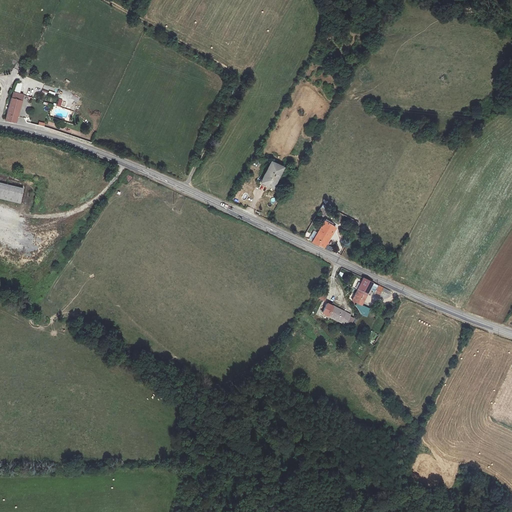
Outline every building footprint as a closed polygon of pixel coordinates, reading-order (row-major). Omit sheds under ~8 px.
[(4,120),(16,123),(24,95),(18,93),(12,92),(11,92),(4,120)] [(281,164),(269,159),(261,179),(272,184),(281,164)] [(0,198),(19,203),(22,188),(0,182),(0,198)] [(311,239),(323,244),(334,225),(324,218),(311,239)] [(363,233),(360,238),(371,244),(373,240),(370,237),(363,233)] [(354,293),(363,298),(372,281),(362,276),(354,293)] [(388,292),(390,289),(383,286),(377,283),(376,287),(381,290),(381,289),(388,292)] [(317,298),(324,302),(327,296),(320,293),(317,298)] [(360,304),(363,298),(354,293),(350,299),(360,304)] [(337,322),(343,312),(331,305),(325,315),(337,322)] [(342,324),(347,314),(343,312),(337,322),(342,324)]
